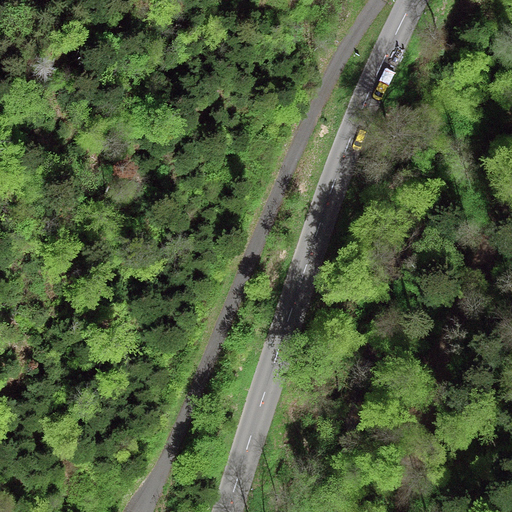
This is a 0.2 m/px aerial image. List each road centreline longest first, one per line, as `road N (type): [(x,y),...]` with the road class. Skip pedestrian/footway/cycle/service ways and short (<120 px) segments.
road 1 (unclassified): [(376,0),(295,149),(144,511)]
road 2 (tertiary): [(225,511),(352,133),(412,0)]
road 3 (track): [(405,511),(407,462),(456,318),(511,196)]
